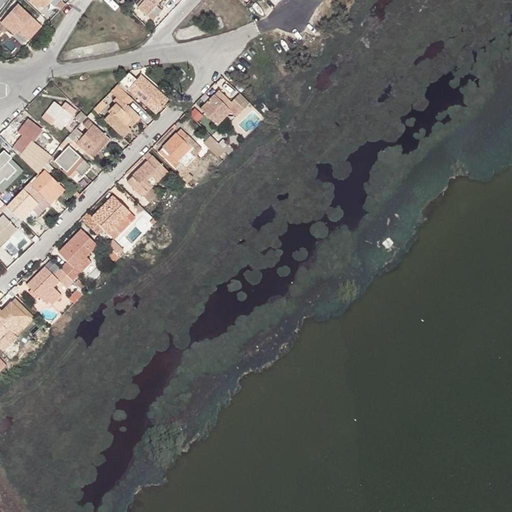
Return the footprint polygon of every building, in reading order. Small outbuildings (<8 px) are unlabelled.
[(45,8),(51,0),(28,0),(29,0),(38,9),(41,5),(45,8)] [(143,0),(138,7),(147,15),(157,4),(160,0),(143,0)] [(157,4),(147,15),(152,20),(163,9),(157,4)] [(18,5),(1,23),(14,35),(17,31),(28,41),(41,26),(18,5)] [(134,83),(126,76),(118,84),(125,92),(129,88),(155,113),(169,99),(141,74),(134,83)] [(128,107),(134,100),(125,92),(118,84),(111,92),(120,101),(118,103),(118,107),(112,113),(104,120),(115,131),(122,123),(125,126),(131,121),(132,122),(133,124),(139,118),(128,107)] [(224,117),(234,107),(231,104),(217,91),(199,109),(216,125),(224,117)] [(53,123),(60,129),(76,110),(66,102),(62,106),(55,101),(41,117),(51,125),(53,123)] [(118,107),(118,103),(110,111),(112,113),(118,107)] [(244,137),(263,117),(249,104),(230,124),(244,137)] [(38,171),(46,162),(38,156),(43,149),(33,142),(42,130),(29,119),(19,131),(23,135),(12,148),(20,156),(21,155),(32,164),(31,165),(38,171)] [(115,131),(119,135),(132,122),(131,121),(125,126),(122,123),(115,131)] [(77,128),(69,137),(92,158),(98,151),(92,146),(104,134),(94,124),(84,134),(77,128)] [(177,170),(199,148),(179,129),(157,151),(177,170)] [(109,139),(104,134),(92,146),(98,151),(109,139)] [(220,156),(227,149),(212,135),(205,142),(220,156)] [(66,171),(79,158),(67,146),(54,160),(66,171)] [(0,191),(3,194),(25,172),(4,151),(0,154),(0,191)] [(141,196),(167,171),(152,156),(147,152),(142,156),(147,161),(126,181),(141,196)] [(50,203),(65,189),(45,169),(31,183),(29,181),(12,199),(7,206),(21,219),(31,208),(29,206),(42,194),(50,203)] [(113,239),(137,215),(115,193),(92,216),(88,211),(82,218),(102,238),(107,232),(113,239)] [(38,215),(50,203),(42,194),(29,206),(31,208),(38,215)] [(0,244),(17,229),(3,214),(0,217),(0,244)] [(68,262),(61,268),(73,280),(91,261),(86,256),(97,244),(81,229),(59,252),(68,262)] [(107,248),(116,259),(126,251),(118,240),(107,248)] [(59,282),(65,288),(70,283),(73,280),(61,268),(54,275),(45,266),(27,284),(45,302),(57,290),(54,287),(59,282)] [(0,346),(3,350),(16,336),(11,330),(14,326),(19,332),(33,318),(14,299),(0,313),(0,346)] [(1,356),(0,356),(0,371),(8,364),(1,356)]
